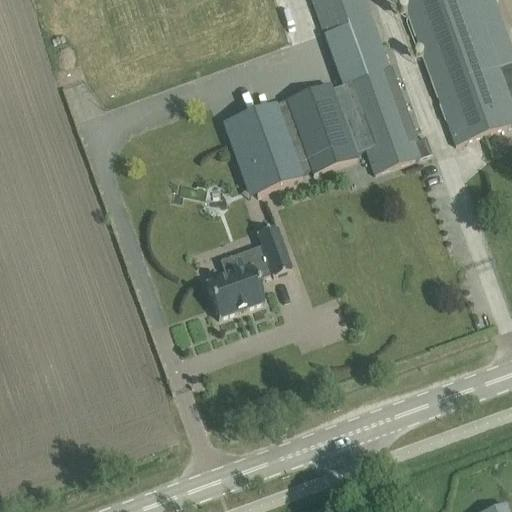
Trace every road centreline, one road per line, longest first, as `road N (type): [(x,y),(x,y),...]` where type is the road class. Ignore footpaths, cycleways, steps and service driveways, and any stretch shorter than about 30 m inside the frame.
road 1 (primary): [(138,511),(343,437)]
road 2 (primary): [(343,437),(511,376)]
